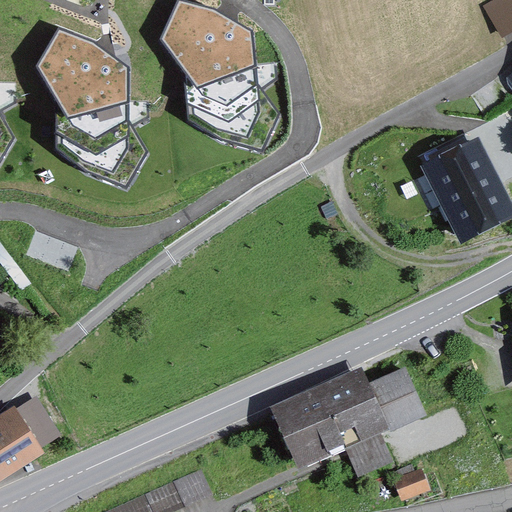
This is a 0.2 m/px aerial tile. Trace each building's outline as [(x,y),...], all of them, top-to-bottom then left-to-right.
[(217,10),(179,1),(159,39),(202,93),(227,106),(258,86),(253,65),(251,32),(217,10)] [(92,43),(58,31),(37,67),(68,119),(98,136),(127,124),(129,102),(126,66),(92,43)] [(511,69),(498,79),(511,100),(511,69)] [(511,211),(477,142),(426,168),(463,241),(511,216),(511,211)] [(246,223),(222,234),(231,255),(256,243),(246,223)] [(354,380),(262,417),(284,472),(413,420),(395,376),(358,390),(354,380)] [(5,416),(0,419),(0,474),(30,455),(5,416)] [(196,478),(114,511),(174,511),(205,499),(196,478)] [(403,485),(406,496),(431,489),(428,478),(403,485)]
